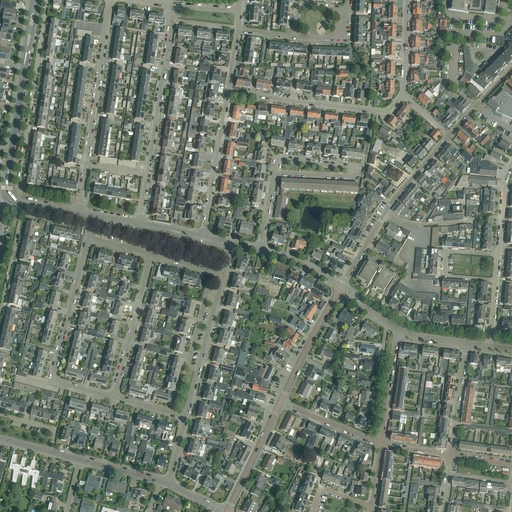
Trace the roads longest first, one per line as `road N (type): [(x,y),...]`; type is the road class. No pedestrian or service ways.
road 1 (residential): [(77,213),(110,0)]
road 2 (residential): [(113,397),(62,385),(52,375),(88,238)]
road 3 (residential): [(139,223),(171,20)]
road 4 (residential): [(448,136),(391,204),(340,286)]
road 5 (residential): [(226,94),(381,113),(401,96)]
road 6 (residential): [(274,173),(282,159),(360,172),(284,174)]
road 7 (residential): [(185,420),(223,273)]
road 8 (residential): [(113,397),(150,255)]
road 9 (residential): [(203,236),(226,94)]
road 10 (residential): [(498,255),(445,250),(442,277),(496,281)]
road 11 (tertiary): [(281,403),(340,286)]
road 12 (tertiary): [(226,511),(281,403)]
road 13 (residential): [(369,440),(387,321)]
